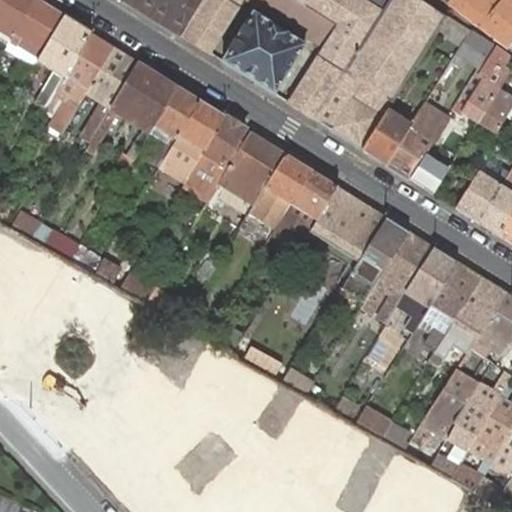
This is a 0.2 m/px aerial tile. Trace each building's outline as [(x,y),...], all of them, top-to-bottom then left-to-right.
[(0,0),(0,30),(12,38),(35,0),(0,0)] [(36,63),(64,17),(38,0),(35,0),(12,38),(7,46),(5,50),(34,67),(36,63)] [(152,13),(160,0),(122,0),(133,6),(136,0),(138,0),(141,2),(140,4),(141,6),(152,13)] [(167,28),(181,36),(203,0),(160,0),(152,13),(163,20),(166,20),(167,18),(171,20),(167,28)] [(203,0),(181,36),(210,55),(240,7),(244,0),(322,49),(287,103),(315,121),(317,122),(326,127),(362,150),(385,113),(396,96),(437,31),(445,18),(416,0),(203,0)] [(511,43),(511,3),(508,0),(501,0),(494,10),(481,0),(449,0),(446,4),(508,47),(511,44),(511,43)] [(253,13),(223,62),(274,95),(305,46),(253,13)] [(446,16),(445,18),(437,31),(460,46),(469,31),(446,16)] [(51,98),(91,33),(64,17),(36,63),(57,75),(51,85),(48,83),(36,104),(45,109),(51,98)] [(0,41),(7,46),(12,38),(0,30),(0,41)] [(493,46),(469,31),(460,46),(484,61),(493,46)] [(86,95),(115,48),(91,33),(51,98),(56,101),(60,95),(66,99),(52,121),(49,126),(62,134),(86,95)] [(111,108),(139,63),(115,48),(86,95),(101,105),(76,145),(85,150),(95,134),(111,108)] [(511,71),(511,61),(497,49),(492,55),(481,73),(482,78),(461,111),(479,123),(501,89),(509,77),(511,72),(511,71)] [(155,123),(178,87),(155,73),(139,63),(111,108),(95,134),(101,138),(117,112),(143,128),(126,154),(133,158),(151,130),(155,123)] [(181,133),(200,101),(178,87),(155,123),(178,137),(181,133)] [(511,96),(501,89),(479,123),(498,134),(511,110),(511,96)] [(47,117),(52,121),(66,99),(60,95),(56,101),(50,112),(47,117)] [(396,96),(385,113),(409,128),(419,111),(396,96)] [(50,112),(56,101),(51,98),(45,109),(50,112)] [(205,149),(225,117),(200,101),(181,133),(196,143),(175,177),(185,183),(203,152),(205,149)] [(424,104),(419,111),(432,119),(430,123),(441,130),(448,119),(424,104)] [(409,128),(386,165),(410,180),(441,130),(430,123),(432,119),(419,111),(409,128)] [(385,113),(362,150),(386,165),(409,128),(385,113)] [(233,160),(250,132),(245,129),(225,117),(205,149),(203,152),(223,164),(228,157),(233,160)] [(178,137),(155,123),(151,130),(166,140),(173,145),(178,137)] [(259,198),(286,155),(250,132),(233,160),(224,174),(220,181),(256,203),(259,198)] [(91,154),(101,138),(95,134),(85,150),(91,154)] [(173,145),(166,140),(153,159),(161,165),(173,145)] [(127,168),(133,158),(126,154),(123,157),(119,164),(127,168)] [(285,214),(311,171),(286,155),(259,198),(285,214)] [(433,195),(449,171),(427,157),(412,181),(433,195)] [(199,198),(207,203),(220,181),(224,174),(219,170),(214,173),(199,198)] [(301,247),(310,232),(338,187),(311,171),(285,214),(275,230),(301,247)] [(479,171),(455,208),(478,222),(501,185),(480,171),(479,171)] [(506,178),(501,185),(511,191),(511,181),(509,180),(506,178)] [(511,191),(501,185),(478,222),(499,236),(511,214),(511,191)] [(358,262),(386,217),(338,187),(310,232),(358,262)] [(0,223),(9,207),(0,201),(0,223)] [(17,234),(29,241),(39,224),(16,212),(7,228),(13,232),(17,234)] [(511,214),(499,236),(511,243),(511,214)] [(380,276),(409,232),(386,217),(358,262),(374,273),(357,299),(362,302),(360,304),(362,306),(370,292),(380,276)] [(65,261),(68,262),(77,247),(78,246),(60,236),(51,231),(39,224),(29,241),(31,242),(41,247),(43,248),(65,261)] [(400,302),(434,248),(409,232),(380,276),(390,283),(398,288),(388,304),(395,309),(400,302)] [(70,263),(91,276),(101,260),(77,247),(68,262),(70,263)] [(430,306),(458,262),(434,248),(400,302),(417,312),(409,324),(396,344),(403,348),(423,316),(430,306)] [(437,352),(483,278),(458,262),(430,306),(444,314),(437,325),(425,344),(437,352)] [(146,297),(154,283),(135,272),(127,286),(146,297)] [(380,298),(390,283),(380,276),(370,292),(380,298)] [(470,349),(507,293),(483,278),(437,352),(445,357),(459,366),(470,349)] [(177,297),(156,285),(144,305),(165,317),(177,297)] [(371,314),(380,298),(370,292),(362,306),(361,307),(371,314)] [(498,357),(511,336),(511,296),(507,293),(470,349),(480,356),(485,349),(498,357)] [(417,312),(400,302),(395,309),(392,314),(409,324),(417,312)] [(423,316),(437,325),(444,314),(430,306),(423,316)] [(361,307),(358,312),(368,318),(371,314),(361,307)] [(0,315),(0,367),(2,368),(24,329),(0,315)] [(199,336),(207,341),(215,328),(195,317),(188,330),(199,336)] [(225,332),(217,347),(233,356),(242,341),(225,332)] [(441,365),(445,357),(437,352),(432,359),(441,365)] [(224,414),(204,432),(273,504),(311,468),(235,388),(252,372),(240,360),(204,394),(224,414)] [(281,383),(304,397),(313,383),(290,369),(281,383)] [(446,439),(478,384),(456,372),(421,425),(442,437),(446,439)] [(467,452),(501,397),(478,384),(446,439),(467,452)] [(491,464),(511,428),(511,403),(501,397),(467,452),(490,465),(491,464)] [(371,435),(381,441),(388,428),(365,416),(358,428),(371,435)] [(130,511),(190,511),(105,423),(73,453),(130,511)] [(381,441),(399,451),(409,435),(391,425),(388,428),(381,441)] [(438,443),(442,437),(421,425),(417,430),(438,443)] [(496,467),(511,476),(511,475),(511,428),(491,464),(490,465),(486,472),(474,492),(494,503),(503,490),(488,482),(496,467)] [(420,463),(429,468),(437,454),(441,448),(433,443),(426,455),(408,444),(403,453),(420,463)] [(429,468),(450,479),(457,468),(458,467),(437,454),(429,468)] [(463,486),(474,492),(486,472),(475,465),(469,475),(457,468),(450,479),(463,486)] [(310,510),(312,511),(393,511),(352,469),(310,510)] [(502,511),(511,511),(511,476),(508,480),(503,490),(494,503),(497,505),(502,511)]
